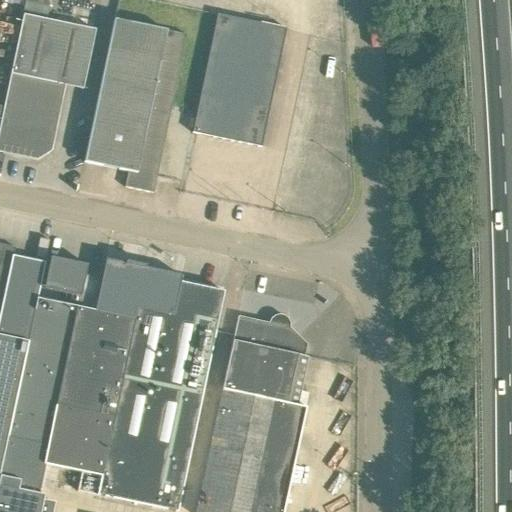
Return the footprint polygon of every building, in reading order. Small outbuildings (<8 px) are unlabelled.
[(83,90),(87,70),(95,31),(47,21),(51,0),(25,0),(22,16),(0,124),(0,153),(37,161),(51,151),(65,86),(83,90)] [(286,29),(267,25),(217,15),(192,133),(261,148),(286,29)] [(153,194),(186,36),(114,21),(84,163),(128,172),(125,188),(153,194)] [(0,473),(37,300),(49,241),(39,239),(35,261),(13,257),(15,248),(0,244),(0,473)] [(69,307),(37,300),(0,473),(0,511),(40,511),(43,496),(50,497),(54,478),(43,475),(53,427),(76,431),(68,470),(82,472),(78,492),(97,496),(170,511),(177,511),(224,292),(180,283),(180,282),(181,277),(145,269),(145,270),(141,270),(141,268),(129,266),(129,267),(125,266),(125,265),(106,261),(102,279),(85,276),(87,266),(50,258),(43,290),(71,296),(69,307)] [(298,406),(308,358),(305,357),(307,345),(290,328),(290,323),(288,319),(284,316),(280,315),(275,316),(271,319),(269,324),(239,317),(233,342),(222,391),(220,395),(194,511),(283,511),(306,408),(298,406)]
